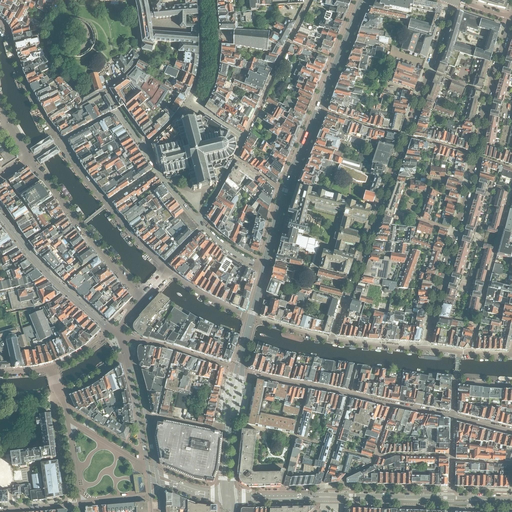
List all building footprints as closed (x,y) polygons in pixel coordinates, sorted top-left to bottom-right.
[(0,0),(0,3),(7,5),(6,6),(13,8),(16,9),(17,7),(14,6),(15,4),(7,2),(8,0),(0,0)] [(16,0),(15,4),(14,6),(17,7),(19,8),(21,3),(30,5),(31,0),(16,0)] [(38,0),(38,2),(37,9),(43,12),(44,9),(45,6),(45,0),(38,0)] [(46,13),(52,8),(52,0),(45,0),(46,2),(45,6),(44,9),(43,12),(46,13)] [(249,0),(251,11),(256,10),(256,9),(256,6),(259,6),(259,0),(262,0),(249,0)] [(259,6),(256,6),(256,9),(261,8),(262,7),(261,6),(267,5),(272,5),(273,5),(272,0),(262,0),(259,0),(259,6)] [(326,0),(326,2),(325,2),(325,1),(321,0),(318,0),(319,0),(318,3),(321,4),(321,3),(330,6),(348,10),(351,2),(340,0),(326,0)] [(413,0),(376,0),(373,7),(374,8),(379,9),(384,10),(389,11),(389,9),(409,13),(409,12),(410,12),(410,10),(409,10),(410,6),(412,7),(413,0)] [(475,0),(476,0),(481,2),(495,6),(504,9),(506,4),(507,5),(507,0),(475,0)] [(149,9),(148,5),(137,7),(138,11),(141,27),(143,43),(142,50),(144,50),(152,52),(154,46),(155,46),(154,43),(153,41),(180,43),(178,52),(184,53),(199,57),(198,23),(191,23),(191,26),(190,26),(190,28),(191,28),(191,34),(153,31),(151,18),(154,18),(154,19),(179,16),(180,27),(186,28),(186,27),(186,16),(187,16),(189,16),(198,15),(197,8),(175,9),(165,10),(164,8),(163,4),(160,5),(160,1),(157,2),(157,3),(151,4),(153,13),(150,13),(149,9)] [(0,3),(0,7),(4,9),(11,12),(13,8),(6,6),(7,5),(0,3)] [(21,3),(19,8),(10,26),(12,30),(20,22),(21,21),(23,22),(26,18),(30,20),(30,19),(31,18),(31,17),(27,15),(28,12),(27,11),(29,7),(34,10),(34,8),(35,7),(30,5),(21,3)] [(321,3),(321,4),(320,6),(328,8),(329,6),(330,6),(329,11),(335,13),(345,16),(348,10),(330,6),(321,3)] [(239,4),(236,5),(218,7),(218,13),(233,12),(233,7),(239,6),(239,4)] [(435,13),(435,15),(433,19),(438,21),(440,16),(442,8),(440,5),(436,4),(435,13)] [(11,12),(6,22),(10,26),(19,8),(17,7),(16,9),(13,8),(11,12)] [(373,12),(374,8),(373,7),(373,8),(369,7),(368,11),(367,12),(367,14),(366,16),(374,17),(374,15),(374,14),(372,13),(373,12)] [(11,12),(4,9),(1,18),(6,21),(6,22),(11,12)] [(496,42),(496,41),(498,34),(499,32),(500,26),(501,26),(501,25),(481,19),(479,19),(480,18),(479,18),(468,15),(457,11),(456,10),(456,11),(455,15),(454,15),(455,15),(453,23),(452,22),(452,23),(453,23),(451,29),(450,29),(450,30),(451,30),(450,33),(449,33),(449,34),(448,39),(447,39),(447,40),(445,47),(445,48),(443,55),(442,55),(440,62),(440,63),(449,66),(452,67),(453,67),(455,67),(460,53),(481,59),(490,62),(492,55),(492,54),(494,47),(495,46),(494,46),(496,42)] [(251,13),(251,11),(236,13),(236,12),(236,13),(219,14),(219,23),(238,22),(237,15),(240,15),(241,23),(252,23),(252,13),(251,13)] [(318,27),(319,27),(323,29),(339,33),(342,25),(334,22),(334,23),(333,22),(331,22),(332,20),(331,19),(332,14),(326,12),(324,20),(323,23),(320,22),(318,27)] [(198,23),(198,17),(198,15),(189,16),(189,24),(187,24),(187,16),(186,16),(186,27),(186,28),(190,28),(190,26),(191,26),(191,23),(198,23)] [(381,24),(382,19),(374,17),(366,16),(364,21),(361,28),(377,31),(377,30),(378,24),(380,24),(381,24)] [(29,26),(30,20),(26,18),(23,22),(21,21),(20,22),(12,30),(13,32),(18,28),(19,29),(21,27),(22,28),(29,26)] [(30,19),(30,20),(29,26),(22,28),(21,27),(19,29),(18,28),(13,32),(14,36),(22,34),(23,34),(30,32),(35,31),(37,30),(39,26),(40,22),(33,19),(31,18),(30,19)] [(433,37),(437,23),(433,21),(432,25),(412,20),(411,19),(408,31),(406,36),(402,47),(401,50),(424,58),(426,58),(427,53),(427,52),(430,43),(433,37)] [(238,23),(238,22),(219,23),(220,30),(234,30),(243,31),(243,27),(242,27),(238,27),(238,23)] [(269,30),(268,32),(269,32),(268,41),(271,42),(274,44),(276,45),(279,47),(283,47),(295,22),(282,22),(278,22),(276,22),(273,27),(281,31),(279,35),(273,32),(269,30)] [(318,44),(320,45),(322,41),(322,40),(320,40),(321,35),(318,34),(319,32),(318,31),(319,27),(318,27),(313,25),(311,31),(310,31),(308,35),(308,36),(312,37),(315,38),(314,40),(313,42),(315,43),(318,44)] [(301,27),(299,32),(308,35),(310,31),(301,27)] [(361,28),(359,33),(378,36),(382,37),(385,37),(386,32),(377,30),(377,31),(361,28)] [(336,39),(339,33),(323,29),(322,34),(336,39)] [(243,31),(234,30),(234,45),(222,44),(222,52),(232,54),(232,53),(235,54),(235,47),(237,47),(237,48),(241,48),(241,47),(267,51),(267,50),(270,50),(269,53),(269,54),(278,56),(283,47),(279,47),(276,45),(274,49),(271,48),(271,42),(268,41),(269,32),(268,32),(243,31)] [(38,34),(36,35),(33,35),(32,32),(26,34),(27,39),(25,39),(24,37),(14,39),(14,40),(15,40),(15,44),(15,45),(38,38),(38,34)] [(308,35),(299,32),(296,36),(306,39),(307,40),(308,36),(308,35)] [(359,33),(357,38),(376,42),(378,36),(359,33)] [(335,40),(336,39),(322,34),(321,35),(320,40),(322,40),(322,41),(330,43),(334,44),(335,41),(335,40)] [(306,39),(296,36),(293,42),(303,46),(306,39)] [(38,38),(15,45),(20,58),(43,51),(41,48),(40,44),(38,38)] [(356,43),(371,46),(378,48),(379,48),(380,43),(376,42),(357,38),(356,43)] [(332,50),(334,44),(330,43),(322,41),(320,45),(332,50)] [(318,44),(316,51),(317,52),(318,49),(330,53),(332,50),(320,45),(318,44)] [(354,48),(351,54),(372,58),(381,59),(381,60),(382,60),(384,48),(383,48),(383,49),(379,48),(378,48),(371,46),(370,50),(367,49),(366,50),(354,48)] [(296,55),(294,54),(293,57),(298,60),(299,57),(302,49),(299,48),(296,55)] [(43,51),(20,58),(19,58),(22,67),(23,67),(32,62),(35,60),(40,58),(41,57),(45,55),(43,51)] [(123,58),(121,54),(114,60),(116,63),(117,64),(117,65),(116,65),(116,66),(117,67),(118,69),(119,69),(119,70),(120,71),(120,70),(121,70),(124,74),(126,73),(128,71),(129,69),(131,68),(134,63),(135,63),(134,63),(136,61),(137,59),(138,59),(138,58),(139,56),(133,52),(126,62),(123,58)] [(222,52),(221,56),(236,60),(239,60),(240,55),(235,54),(234,58),(231,57),(232,54),(222,52)] [(199,57),(184,53),(183,63),(198,68),(199,57)] [(372,58),(351,54),(348,60),(355,62),(353,69),(354,69),(354,71),(355,71),(359,72),(359,70),(361,71),(365,72),(366,72),(368,65),(370,66),(372,58)] [(32,62),(23,67),(25,74),(50,62),(45,55),(41,57),(42,59),(41,60),(40,58),(35,60),(37,64),(34,66),(32,62)] [(328,59),(315,55),(313,60),(325,65),(328,59)] [(236,60),(221,56),(221,63),(229,66),(229,65),(227,64),(227,63),(235,65),(236,60)] [(300,60),(298,65),(321,75),(323,70),(312,65),(312,63),(309,62),(310,59),(309,59),(306,57),(301,56),(301,57),(299,57),(298,60),(300,60)] [(248,63),(246,70),(247,70),(249,71),(253,72),(254,68),(270,73),(275,64),(274,64),(261,61),(257,60),(257,59),(249,57),(248,60),(248,62),(248,63)] [(325,65),(313,60),(310,59),(309,62),(312,63),(312,65),(323,70),(325,65)] [(239,60),(237,68),(241,69),(246,70),(248,63),(248,62),(245,62),(242,61),(239,60)] [(355,62),(348,60),(346,67),(353,69),(355,62)] [(149,67),(141,62),(140,61),(139,61),(136,67),(145,72),(147,70),(148,68),(149,67)] [(195,78),(198,68),(183,63),(177,61),(174,68),(190,75),(189,75),(195,78)] [(50,62),(25,74),(28,81),(33,79),(32,78),(33,77),(33,75),(41,71),(41,72),(52,65),(50,62)] [(229,66),(221,63),(219,74),(226,77),(228,73),(227,73),(229,66)] [(414,90),(421,70),(399,63),(392,82),(414,90)] [(446,74),(449,66),(440,63),(437,72),(446,75),(446,74)] [(164,74),(176,79),(179,71),(173,69),(162,64),(159,70),(165,72),(164,74)] [(298,65),(293,75),(299,77),(304,79),(305,80),(307,76),(308,77),(310,78),(310,77),(318,81),(321,75),(298,65)] [(145,83),(150,76),(145,72),(136,67),(127,77),(136,86),(139,80),(145,83)] [(346,67),(342,74),(352,76),(352,74),(354,75),(355,71),(354,71),(354,69),(353,69),(346,67)] [(237,81),(241,69),(237,68),(235,68),(231,79),(234,80),(237,81)] [(254,68),(253,72),(268,78),(270,73),(254,68)] [(352,76),(342,74),(341,76),(339,80),(355,82),(356,77),(360,78),(361,71),(359,70),(359,72),(355,71),(354,75),(352,74),(352,76)] [(33,79),(28,81),(31,86),(41,81),(42,81),(45,79),(47,83),(45,84),(46,86),(48,85),(48,84),(55,80),(53,77),(50,79),(47,75),(44,77),(41,72),(41,71),(33,75),(33,77),(32,78),(33,79)] [(262,92),(268,78),(253,72),(249,71),(244,84),(249,86),(249,87),(258,90),(262,92)] [(82,102),(78,105),(77,105),(76,105),(75,108),(78,112),(72,115),(73,117),(86,109),(91,106),(95,104),(96,106),(98,105),(101,104),(105,102),(103,98),(104,97),(102,94),(105,92),(103,89),(102,88),(102,87),(101,84),(104,83),(104,80),(104,78),(102,76),(99,77),(98,75),(98,73),(90,75),(94,89),(90,92),(89,91),(88,91),(88,92),(88,93),(81,97),(82,100),(82,102)] [(195,78),(189,75),(184,73),(181,79),(187,81),(187,82),(193,85),(195,78)] [(441,86),(444,79),(445,78),(436,74),(432,83),(441,86)] [(174,104),(178,98),(176,98),(179,94),(173,90),(164,85),(165,85),(150,76),(145,83),(139,80),(136,86),(140,90),(143,94),(148,99),(142,103),(139,99),(135,101),(140,107),(130,114),(132,117),(133,119),(143,111),(147,115),(145,116),(149,121),(152,125),(150,126),(152,130),(154,129),(153,127),(157,123),(155,121),(158,119),(159,119),(165,113),(166,113),(163,111),(165,107),(169,110),(172,107),(174,104)] [(307,76),(305,80),(317,85),(318,81),(310,77),(310,78),(308,77),(307,76)] [(46,86),(35,93),(37,98),(66,83),(61,77),(55,81),(55,80),(48,84),(48,85),(46,86)] [(135,101),(139,99),(143,94),(140,90),(136,86),(127,77),(124,78),(110,89),(120,106),(119,107),(119,108),(120,107),(120,108),(121,107),(120,107),(121,107),(124,106),(126,109),(135,101)] [(299,77),(298,79),(301,80),(300,82),(301,83),(301,84),(315,90),(317,85),(305,80),(304,79),(299,77)] [(484,80),(475,77),(473,86),(482,88),(484,80)] [(508,86),(509,81),(500,78),(498,83),(499,84),(508,86)] [(41,81),(31,86),(35,93),(46,86),(45,84),(47,83),(45,79),(42,81),(41,81)] [(191,89),(180,83),(173,79),(171,83),(167,81),(165,85),(164,85),(173,90),(179,94),(186,99),(191,89)] [(181,79),(180,83),(191,89),(193,85),(187,82),(187,81),(181,79)] [(284,83),(275,79),(274,82),(284,87),(286,84),(284,83)] [(296,83),(294,87),(295,87),(313,95),(315,90),(301,84),(301,83),(300,82),(301,80),(298,79),(297,82),(297,83),(296,83)] [(216,85),(227,90),(230,91),(231,90),(233,86),(227,84),(218,80),(217,85),(216,85)] [(237,81),(234,80),(234,81),(233,83),(239,86),(241,87),(241,88),(246,90),(250,92),(253,93),(253,94),(255,95),(256,93),(257,94),(258,90),(249,87),(249,86),(244,84),(237,81)] [(355,82),(339,80),(337,85),(363,90),(367,90),(367,88),(354,86),(355,82)] [(67,84),(66,83),(37,98),(40,103),(63,92),(69,89),(70,88),(66,84),(67,84)] [(506,92),(508,86),(499,84),(498,83),(497,89),(506,92)] [(288,86),(287,89),(290,90),(297,94),(311,100),(312,96),(313,95),(295,87),(293,90),(291,89),(292,86),(289,84),(288,86)] [(239,96),(230,91),(227,90),(216,85),(214,91),(229,99),(232,101),(234,98),(236,99),(236,98),(238,99),(239,96)] [(363,90),(337,85),(335,90),(353,93),(352,94),(355,95),(356,94),(357,94),(360,95),(361,95),(363,90)] [(74,91),(70,88),(69,89),(63,92),(40,103),(43,109),(44,109),(70,94),(74,91)] [(470,98),(479,100),(481,91),(472,89),(470,98)] [(505,97),(506,92),(497,89),(495,94),(505,97)] [(335,90),(334,94),(353,98),(353,99),(354,100),(359,101),(359,100),(356,99),(356,97),(352,96),(352,94),(353,93),(335,90)] [(75,92),(74,91),(70,94),(44,109),(47,116),(71,103),(74,100),(80,97),(79,97),(76,92),(75,92)] [(228,101),(229,99),(214,91),(212,96),(224,103),(223,104),(224,105),(225,103),(226,104),(232,108),(235,103),(234,103),(233,105),(228,101)] [(148,99),(143,94),(139,99),(142,103),(148,99)] [(176,98),(178,98),(183,102),(186,99),(179,94),(176,98)] [(297,94),(295,99),(297,100),(308,106),(310,103),(311,100),(297,94)] [(353,98),(334,94),(332,98),(338,100),(338,101),(344,102),(344,101),(348,102),(348,104),(352,105),(354,100),(353,99),(353,98)] [(104,97),(103,98),(105,102),(111,112),(116,110),(115,109),(107,95),(104,97)] [(288,95),(285,100),(293,104),(295,101),(297,102),(296,106),(306,111),(308,106),(297,100),(295,99),(288,95)] [(224,103),(212,96),(210,100),(216,104),(217,102),(217,103),(218,102),(222,105),(223,104),(224,103)] [(409,105),(411,100),(406,99),(401,98),(396,97),(394,96),(393,100),(394,101),(393,107),(391,113),(395,114),(403,116),(405,116),(407,110),(409,105)] [(180,108),(183,102),(178,98),(174,104),(180,108)] [(257,105),(250,101),(247,100),(247,99),(244,98),(242,102),(249,107),(254,110),(257,105)] [(349,110),(355,112),(359,101),(354,100),(352,105),(348,104),(348,102),(344,101),(344,102),(338,101),(338,100),(332,98),(330,104),(338,106),(345,108),(345,109),(349,110)] [(277,121),(280,116),(283,111),(279,109),(282,104),(272,99),(270,103),(276,107),(273,112),(270,117),(274,119),(277,121)] [(216,104),(210,100),(205,108),(215,115),(221,108),(221,109),(223,105),(222,105),(218,102),(217,103),(217,102),(216,104)] [(294,109),(291,108),(293,104),(285,100),(283,105),(294,111),(304,117),(306,111),(296,106),(294,109)] [(130,114),(140,107),(135,101),(126,109),(130,114)] [(100,111),(99,111),(102,116),(111,112),(105,102),(101,104),(103,108),(104,109),(102,110),(101,111),(100,111)] [(64,114),(71,109),(73,108),(71,105),(72,104),(71,103),(47,116),(48,117),(51,122),(64,114)] [(237,111),(232,108),(226,104),(225,103),(224,105),(223,104),(222,105),(223,105),(221,109),(222,110),(225,111),(226,112),(230,113),(235,117),(235,116),(237,113),(236,113),(237,111)] [(249,119),(254,110),(249,107),(247,110),(235,103),(232,108),(237,111),(238,112),(241,113),(249,119)] [(95,104),(91,106),(98,118),(102,116),(99,111),(100,111),(101,111),(102,110),(104,109),(103,108),(101,104),(98,105),(99,108),(98,109),(96,106),(96,107),(95,106),(96,106),(95,104)] [(304,117),(294,111),(283,105),(282,104),(279,109),(283,111),(287,113),(289,114),(302,121),(304,117)] [(338,106),(330,104),(328,110),(330,110),(336,113),(338,106)] [(372,111),(370,117),(368,124),(371,125),(376,109),(377,106),(376,105),(370,104),(368,110),(372,111)] [(499,113),(500,106),(494,104),(492,111),(499,113)] [(93,121),(98,118),(91,106),(86,109),(87,111),(93,121)] [(342,115),(345,109),(345,108),(338,106),(336,113),(342,115)] [(175,114),(169,110),(165,107),(163,111),(166,113),(165,113),(171,119),(172,118),(174,116),(175,114)] [(223,115),(225,111),(222,110),(221,109),(221,108),(215,115),(217,117),(220,118),(222,114),(223,115)] [(86,109),(73,117),(77,124),(76,124),(79,129),(87,124),(88,124),(82,114),(87,111),(86,109)] [(379,110),(376,109),(371,125),(375,127),(376,127),(379,115),(379,113),(380,113),(380,111),(380,110),(379,110)] [(355,112),(349,110),(347,117),(353,119),(355,112)] [(93,121),(87,111),(82,114),(88,124),(93,121)] [(136,123),(145,116),(147,115),(143,111),(133,119),(136,123)] [(227,117),(230,113),(226,112),(225,111),(223,115),(222,114),(220,118),(224,121),(227,117)] [(270,117),(267,115),(261,111),(258,116),(263,120),(263,121),(272,127),(269,131),(277,137),(278,137),(281,131),(283,133),(286,134),(295,140),(296,139),(298,134),(293,131),(292,130),(291,133),(289,132),(291,129),(290,129),(283,124),(281,126),(272,121),(274,119),(270,117)] [(302,121),(289,114),(288,115),(287,117),(285,116),(286,113),(287,114),(287,113),(283,111),(280,116),(286,119),(300,128),(302,121)] [(353,119),(357,120),(362,122),(367,124),(368,124),(370,117),(365,115),(360,114),(355,112),(353,119)] [(171,119),(165,113),(159,119),(158,119),(155,121),(157,123),(162,129),(171,119)] [(230,125),(235,117),(230,113),(227,117),(224,121),(230,125)] [(249,119),(241,113),(239,115),(237,113),(235,116),(237,117),(237,116),(241,119),(240,119),(242,120),(242,119),(245,121),(248,123),(249,119)] [(336,123),(338,118),(328,114),(327,115),(325,119),(336,123)] [(402,125),(403,124),(404,119),(405,118),(404,118),(405,116),(403,116),(395,114),(391,130),(400,132),(402,125)] [(65,115),(61,118),(59,119),(53,123),(55,127),(68,119),(65,115)] [(115,115),(110,118),(115,128),(116,128),(116,127),(121,124),(115,115)] [(209,125),(212,120),(205,115),(205,116),(203,118),(206,119),(207,121),(208,123),(209,124),(209,125)] [(384,119),(384,117),(379,115),(376,127),(382,128),(382,126),(384,119)] [(140,128),(149,121),(145,116),(136,123),(140,128)] [(236,149),(238,149),(238,147),(236,148),(235,140),(236,139),(236,138),(234,139),(228,134),(229,132),(228,132),(227,134),(221,133),(221,132),(220,132),(205,136),(201,119),(204,119),(203,118),(202,117),(200,117),(200,116),(199,116),(199,117),(195,118),(195,117),(194,117),(193,117),(193,118),(193,119),(192,119),(191,120),(187,121),(186,121),(185,121),(184,120),(183,120),(182,120),(182,121),(182,122),(178,123),(177,121),(176,121),(177,123),(179,130),(177,130),(177,131),(179,131),(180,136),(178,136),(179,137),(180,137),(182,142),(177,143),(177,141),(176,141),(176,143),(172,144),(171,142),(170,143),(171,144),(166,145),(167,144),(166,145),(165,145),(166,147),(161,148),(161,147),(159,148),(159,151),(161,159),(157,160),(158,165),(163,164),(165,174),(167,174),(168,176),(169,175),(168,173),(173,172),(173,174),(174,174),(174,172),(178,171),(183,170),(188,169),(190,175),(191,180),(189,180),(189,182),(191,181),(193,187),(191,188),(191,189),(193,189),(193,190),(195,190),(195,188),(199,187),(199,188),(200,189),(201,188),(202,187),(201,186),(209,184),(209,186),(210,186),(211,186),(212,185),(211,184),(215,183),(216,184),(217,184),(217,182),(219,182),(218,180),(216,181),(215,175),(217,175),(216,173),(215,174),(214,169),(215,168),(222,166),(222,167),(220,171),(220,173),(224,175),(231,163),(228,161),(227,159),(232,156),(234,158),(235,157),(233,156),(236,149)] [(235,116),(235,117),(230,125),(237,129),(239,125),(240,123),(241,122),(240,122),(242,120),(240,119),(239,121),(235,119),(237,117),(235,116)] [(428,119),(420,116),(419,121),(430,125),(431,120),(428,119)] [(77,124),(73,117),(68,119),(70,122),(69,122),(70,124),(69,124),(71,127),(73,132),(79,129),(76,124),(77,124)] [(115,128),(110,118),(104,121),(106,125),(106,126),(110,131),(115,128)] [(68,119),(55,127),(60,133),(71,127),(69,124),(70,124),(69,122),(70,122),(68,119)] [(300,128),(286,119),(284,123),(283,124),(290,129),(291,129),(292,130),(293,131),(298,134),(300,128)] [(341,125),(336,123),(325,119),(323,124),(332,127),(334,128),(336,128),(339,130),(340,128),(341,125)] [(341,125),(340,128),(338,136),(344,138),(343,141),(350,143),(351,142),(353,136),(352,135),(355,124),(345,120),(343,126),(341,125)] [(448,120),(445,128),(447,128),(447,129),(448,130),(452,131),(452,130),(454,122),(448,120)] [(104,121),(99,124),(107,138),(108,138),(113,135),(110,131),(106,126),(106,125),(104,121)] [(150,126),(152,125),(149,121),(140,128),(143,132),(150,126)] [(418,122),(417,127),(425,129),(424,130),(424,131),(428,131),(428,130),(429,126),(418,122)] [(162,129),(157,123),(153,127),(154,129),(157,133),(162,129)] [(107,138),(99,124),(94,127),(100,136),(105,145),(110,142),(108,138),(107,138)] [(116,128),(115,128),(110,131),(113,135),(115,140),(127,133),(121,124),(116,127),(116,128)] [(360,125),(355,124),(352,135),(353,136),(356,137),(360,125)] [(364,127),(360,125),(356,137),(361,138),(364,127)] [(145,136),(152,130),(150,126),(143,132),(145,136)] [(71,127),(60,133),(64,137),(66,136),(73,132),(71,127)] [(100,136),(94,127),(90,129),(95,139),(100,136)] [(179,131),(177,131),(172,127),(169,130),(175,136),(179,131)] [(322,127),(320,133),(342,140),(343,141),(344,138),(338,136),(340,128),(339,130),(336,128),(335,130),(335,131),(334,131),(331,130),(322,127)] [(369,129),(364,127),(361,138),(366,140),(369,129)] [(442,132),(441,133),(439,141),(445,142),(448,130),(447,129),(447,128),(445,128),(443,132),(443,133),(442,132)] [(94,140),(95,139),(90,129),(88,130),(88,129),(88,130),(91,135),(71,146),(74,151),(90,142),(90,143),(91,142),(91,141),(94,140)] [(150,139),(157,133),(154,129),(152,130),(145,136),(149,140),(150,139)] [(369,129),(366,140),(365,142),(370,143),(374,130),(369,129)] [(452,130),(452,131),(448,143),(452,145),(455,136),(456,133),(456,130),(452,129),(452,130)] [(91,135),(88,130),(81,133),(68,141),(71,146),(91,135)] [(175,136),(169,130),(166,133),(172,139),(175,136)] [(374,130),(370,143),(370,144),(375,145),(376,142),(376,141),(378,137),(380,131),(374,130)] [(292,148),(295,140),(286,134),(283,139),(281,138),(283,135),(283,133),(281,131),(278,137),(277,137),(277,138),(277,139),(292,148)] [(115,140),(114,140),(117,145),(130,137),(127,133),(115,140)] [(172,139),(166,133),(163,136),(169,142),(172,139)] [(260,140),(250,133),(249,137),(256,142),(257,141),(259,142),(260,140)] [(320,133),(318,138),(327,141),(327,143),(328,143),(326,147),(338,151),(342,140),(320,133)] [(396,135),(384,133),(383,138),(395,141),(397,136),(396,135)] [(461,134),(461,139),(465,141),(463,148),(468,150),(470,136),(462,134),(461,134)] [(79,160),(102,147),(105,145),(100,136),(95,139),(94,140),(97,144),(94,146),(77,156),(79,160)] [(163,136),(160,138),(165,143),(164,143),(166,145),(167,144),(169,142),(163,136)] [(353,136),(351,142),(369,148),(370,144),(370,143),(365,142),(366,140),(361,138),(356,137),(353,136)] [(130,137),(117,145),(120,149),(133,141),(130,137)] [(247,140),(254,146),(256,147),(258,144),(256,142),(249,137),(247,140)] [(378,137),(376,141),(394,145),(395,141),(383,138),(378,137)] [(46,148),(55,143),(52,138),(48,140),(42,143),(34,148),(31,150),(35,155),(46,148)] [(165,143),(160,138),(154,145),(154,147),(162,145),(164,143),(165,143)] [(327,141),(318,138),(315,144),(326,147),(328,143),(327,143),(327,141)] [(458,138),(456,146),(463,148),(465,141),(461,139),(460,139),(458,138)] [(272,142),(270,146),(274,149),(275,151),(278,152),(280,149),(289,155),(292,148),(277,139),(274,144),(272,142)] [(77,156),(89,149),(94,146),(97,144),(94,140),(91,141),(91,142),(90,143),(90,142),(74,151),(77,156)] [(102,147),(79,160),(83,166),(108,151),(109,151),(111,155),(115,153),(115,152),(119,150),(120,149),(117,145),(114,140),(110,142),(105,145),(102,147)] [(254,146),(247,140),(245,144),(254,152),(257,148),(254,146)] [(419,147),(420,142),(412,140),(408,149),(418,151),(419,148),(422,149),(422,148),(419,147)] [(135,145),(135,144),(133,142),(133,141),(120,149),(119,150),(115,152),(115,153),(117,156),(119,156),(122,154),(123,155),(125,154),(136,146),(136,145),(135,145)] [(274,149),(270,146),(267,144),(263,141),(261,146),(259,150),(265,153),(268,148),(273,151),(274,149)] [(387,167),(394,145),(376,141),(376,142),(379,143),(372,164),(387,167)] [(425,143),(420,142),(419,147),(422,148),(422,149),(421,152),(426,152),(427,148),(424,148),(425,143)] [(429,144),(425,143),(424,148),(427,148),(426,152),(429,152),(430,148),(434,149),(434,148),(430,147),(430,146),(429,146),(429,144)] [(258,155),(254,152),(245,144),(243,149),(249,154),(251,155),(252,156),(253,156),(254,157),(256,156),(257,157),(258,155)] [(343,152),(338,151),(326,147),(315,144),(313,150),(327,155),(325,160),(335,163),(340,165),(363,173),(364,167),(361,166),(362,164),(342,158),(342,159),(341,159),(343,152)] [(128,159),(139,151),(136,146),(125,154),(123,155),(122,155),(124,159),(125,160),(127,159),(128,159)] [(58,154),(61,153),(57,147),(49,153),(37,159),(40,165),(44,163),(52,158),(58,154)] [(442,147),(439,157),(439,160),(441,160),(442,156),(444,156),(447,148),(442,147)] [(247,156),(249,154),(243,149),(239,157),(242,160),(246,155),(247,156)] [(275,151),(274,149),(273,151),(270,156),(271,156),(273,158),(277,160),(277,158),(285,164),(287,158),(278,152),(275,151)] [(280,149),(278,152),(287,158),(289,155),(280,149)] [(327,155),(313,150),(311,155),(323,159),(325,160),(327,155)] [(457,152),(453,150),(451,157),(450,157),(448,163),(452,165),(453,163),(454,160),(457,152)] [(505,163),(508,152),(503,150),(502,154),(500,161),(505,163)] [(108,151),(83,166),(86,170),(111,155),(109,151),(108,151)] [(143,156),(139,151),(128,159),(130,162),(130,161),(131,163),(143,156)] [(465,163),(467,155),(457,152),(454,160),(465,163)] [(111,155),(86,170),(89,175),(104,166),(108,164),(118,157),(119,156),(117,156),(115,153),(111,155)] [(246,155),(242,160),(245,162),(251,155),(249,154),(247,156),(246,155)] [(358,160),(368,163),(370,157),(359,154),(358,158),(355,157),(355,159),(358,160)] [(252,156),(251,155),(245,162),(248,164),(254,157),(253,156),(252,156)] [(257,160),(252,166),(255,168),(263,159),(258,155),(257,157),(255,159),(257,160)] [(323,159),(311,155),(306,166),(305,167),(320,172),(323,173),(322,175),(329,178),(332,167),(334,168),(335,163),(325,160),(323,159)] [(131,163),(131,164),(133,168),(135,166),(138,171),(142,168),(148,164),(145,159),(143,156),(131,163)] [(254,157),(248,164),(252,166),(257,160),(255,159),(257,157),(256,156),(254,157)] [(277,165),(274,162),(271,160),(273,158),(271,156),(266,162),(268,164),(274,169),(276,170),(281,174),(283,169),(284,167),(283,167),(278,163),(277,165)] [(112,167),(121,162),(118,157),(108,164),(111,169),(112,167)] [(277,160),(273,158),(271,160),(274,162),(277,165),(278,163),(283,167),(285,164),(277,158),(277,160)] [(263,159),(255,168),(261,172),(265,168),(263,166),(266,162),(263,159)] [(464,168),(465,163),(454,160),(453,163),(455,163),(454,164),(457,165),(457,166),(464,168)] [(492,170),(494,164),(483,160),(481,166),(490,169),(492,170)] [(118,172),(126,167),(125,165),(122,161),(121,162),(112,167),(113,169),(114,168),(115,170),(116,170),(117,170),(118,172)] [(257,175),(254,173),(238,162),(236,162),(231,173),(228,178),(236,184),(235,185),(238,187),(238,186),(240,187),(239,186),(245,177),(247,178),(247,179),(248,179),(252,181),(253,182),(254,181),(257,184),(258,183),(261,179),(257,175)] [(107,171),(111,169),(108,164),(104,166),(89,175),(93,180),(106,171),(107,171)] [(152,170),(148,164),(142,168),(146,174),(152,170)] [(274,169),(268,164),(265,168),(269,172),(279,179),(281,174),(276,170),(275,171),(273,170),(274,169)] [(363,174),(363,173),(340,165),(337,173),(342,173),(356,182),(366,183),(366,182),(366,181),(367,180),(367,178),(368,177),(364,174),(363,174)] [(126,167),(118,172),(98,185),(101,189),(121,175),(130,169),(128,166),(126,167)] [(142,177),(138,171),(135,166),(133,168),(137,173),(140,178),(142,177)] [(416,167),(402,166),(400,172),(410,174),(411,174),(415,174),(416,167)] [(481,166),(480,169),(480,173),(492,177),(492,176),(489,175),(489,172),(490,169),(481,166)] [(112,167),(111,169),(107,171),(106,171),(93,180),(96,184),(97,185),(98,185),(118,172),(117,170),(116,170),(115,170),(113,172),(111,169),(113,169),(112,167)] [(320,172),(305,167),(304,170),(303,172),(304,172),(319,177),(320,172)] [(511,170),(504,167),(501,175),(500,178),(511,182),(511,177),(511,170)] [(22,170),(19,173),(21,177),(30,171),(28,168),(26,168),(24,169),(22,170)] [(133,168),(130,169),(121,175),(125,182),(127,181),(129,185),(136,181),(132,176),(134,175),(137,173),(133,168)] [(142,168),(138,171),(142,177),(146,174),(142,168)] [(370,168),(369,175),(371,176),(371,178),(374,179),(381,180),(384,171),(370,168)] [(22,182),(33,175),(30,171),(21,177),(16,180),(19,184),(20,184),(22,182)] [(269,172),(266,176),(276,183),(277,183),(279,179),(269,172)] [(319,178),(319,177),(304,172),(303,172),(300,180),(298,182),(298,184),(303,186),(303,185),(308,186),(318,189),(319,188),(322,188),(323,185),(319,184),(318,187),(317,187),(315,186),(315,187),(314,186),(314,184),(316,184),(317,182),(318,182),(319,178)] [(492,177),(480,173),(479,178),(480,178),(493,182),(495,176),(492,176),(492,177)] [(33,181),(37,179),(33,175),(22,182),(25,186),(33,181)] [(121,175),(101,189),(106,196),(117,187),(125,182),(121,175)] [(156,175),(150,179),(154,183),(159,179),(156,175)] [(420,181),(419,190),(424,191),(425,188),(426,188),(430,177),(427,176),(425,182),(420,181)] [(20,196),(41,182),(40,182),(39,181),(38,181),(38,180),(37,178),(37,179),(33,181),(25,186),(23,188),(17,192),(20,196)] [(154,183),(150,179),(150,178),(145,182),(149,186),(151,185),(154,183)] [(236,184),(228,178),(225,183),(232,188),(231,190),(236,194),(241,188),(240,187),(238,186),(238,187),(235,185),(236,184)] [(448,178),(445,190),(450,191),(458,194),(462,182),(448,178)] [(159,179),(154,183),(151,185),(153,188),(161,183),(159,179)] [(260,191),(267,184),(261,179),(258,183),(261,185),(260,186),(258,189),(260,191)] [(374,179),(369,193),(376,195),(381,180),(374,179)] [(414,190),(416,181),(411,180),(410,183),(408,183),(407,189),(414,190)] [(127,181),(125,182),(117,187),(120,191),(129,185),(127,181)] [(246,187),(253,192),(259,185),(257,184),(254,181),(253,182),(252,181),(246,187)] [(396,181),(386,209),(386,211),(385,213),(394,216),(395,214),(396,212),(395,211),(395,209),(397,210),(398,205),(397,205),(399,200),(400,201),(402,196),(400,196),(402,191),(403,191),(405,187),(403,186),(404,184),(403,184),(396,181)] [(41,182),(20,196),(27,205),(32,211),(53,198),(51,194),(48,191),(46,188),(41,182)] [(145,182),(141,185),(146,191),(150,188),(149,186),(145,182)] [(161,183),(153,188),(153,189),(152,190),(153,190),(154,192),(163,186),(161,183)] [(232,188),(225,183),(221,190),(233,198),(235,195),(236,194),(231,190),(232,188)] [(485,189),(486,185),(480,183),(479,187),(478,190),(484,192),(485,189)] [(23,188),(20,184),(19,184),(14,188),(17,192),(23,188)] [(274,190),(267,184),(260,191),(272,200),(275,191),(274,190)] [(141,185),(137,187),(142,194),(146,191),(141,185)] [(259,185),(253,192),(270,206),(271,201),(271,200),(272,200),(260,191),(258,189),(260,186),(259,185)] [(292,214),(290,222),(289,224),(289,226),(289,227),(288,229),(286,237),(283,236),(281,243),(286,244),(289,245),(292,246),(293,246),(299,248),(299,250),(304,251),(305,251),(306,252),(306,253),(308,253),(313,255),(313,254),(317,255),(318,252),(320,246),(319,246),(319,243),(317,242),(316,240),(310,239),(309,239),(308,240),(302,238),(304,233),(306,233),(308,234),(309,234),(310,233),(311,232),(311,231),(312,230),(311,229),(311,228),(310,227),(310,228),(308,227),(304,226),(309,203),(310,203),(312,203),(312,204),(315,205),(314,208),(337,214),(338,211),(341,212),(342,211),(345,212),(344,215),(344,217),(343,220),(341,227),(341,230),(337,229),(335,239),(338,240),(337,243),(334,254),(324,251),(324,252),(322,252),(320,256),(319,261),(321,262),(319,268),(339,273),(348,276),(349,273),(354,258),(344,255),(344,254),(348,255),(348,254),(347,254),(349,246),(357,248),(360,240),(363,233),(362,233),(348,229),(351,219),(366,223),(370,213),(371,208),(368,208),(369,207),(366,206),(362,205),(355,204),(350,203),(347,202),(346,203),(345,203),(340,202),(341,198),(341,197),(335,196),(325,193),(319,192),(313,190),(306,188),(302,187),(301,187),(298,186),(298,185),(298,186),(297,186),(290,209),(288,213),(290,214),(292,214)] [(150,195),(147,197),(145,199),(148,203),(152,201),(155,200),(152,196),(155,193),(163,188),(164,187),(163,186),(154,192),(150,195)] [(253,192),(246,187),(245,186),(242,189),(246,193),(250,196),(263,206),(263,207),(268,211),(269,207),(270,206),(253,192)] [(6,189),(5,188),(0,190),(0,197),(11,189),(10,187),(6,189)] [(117,187),(106,196),(109,199),(120,191),(117,187)] [(142,194),(137,187),(133,190),(138,197),(142,194)] [(165,188),(164,187),(163,188),(155,193),(152,196),(155,200),(152,201),(153,202),(157,199),(159,202),(169,194),(166,190),(165,188)] [(442,194),(443,191),(430,187),(428,194),(436,197),(437,192),(442,194)] [(11,189),(0,197),(0,200),(1,202),(14,193),(11,189)] [(117,209),(135,196),(137,195),(138,197),(133,190),(128,194),(127,194),(113,204),(114,206),(115,205),(116,207),(115,207),(117,209)] [(233,198),(221,190),(218,196),(230,203),(233,198)] [(498,190),(496,196),(506,199),(507,193),(498,190)] [(373,203),(376,195),(369,193),(365,192),(363,200),(373,203)] [(5,206),(17,197),(15,194),(15,193),(14,193),(1,202),(5,206)] [(153,202),(155,205),(159,210),(162,207),(158,203),(161,201),(164,206),(173,199),(169,194),(159,202),(157,199),(153,202)] [(235,195),(233,198),(230,203),(229,204),(234,206),(232,210),(220,232),(221,233),(229,239),(235,225),(228,222),(230,219),(237,205),(237,204),(236,204),(238,200),(239,200),(239,199),(238,198),(238,197),(236,196),(235,195)] [(135,196),(117,209),(120,213),(127,207),(127,206),(127,205),(130,202),(132,204),(137,200),(135,196)] [(230,203),(218,196),(216,200),(224,204),(223,205),(227,208),(232,210),(234,206),(229,204),(230,203)] [(266,219),(268,211),(263,207),(263,206),(250,196),(244,202),(245,203),(244,204),(248,207),(245,214),(245,215),(253,217),(253,216),(251,216),(252,215),(258,217),(259,216),(261,216),(260,218),(261,218),(266,219)] [(448,203),(456,205),(457,201),(457,200),(446,196),(444,201),(448,203)] [(8,210),(21,201),(20,201),(17,197),(5,206),(4,206),(7,210),(8,210)] [(56,201),(53,198),(32,211),(36,218),(37,218),(44,213),(43,211),(48,208),(47,207),(56,201)] [(127,207),(120,213),(122,216),(145,199),(144,198),(140,200),(139,199),(137,200),(132,204),(130,202),(127,205),(127,206),(127,207)] [(155,205),(153,202),(152,201),(148,203),(145,199),(122,216),(123,217),(125,219),(126,221),(127,221),(129,224),(141,215),(142,217),(149,212),(148,210),(155,205)] [(173,199),(164,206),(168,212),(170,214),(171,213),(172,212),(172,213),(174,212),(173,211),(179,206),(173,199)] [(224,204),(216,200),(212,206),(217,209),(220,211),(223,205),(224,204)] [(25,207),(21,201),(8,210),(11,216),(25,207)] [(58,204),(56,201),(47,207),(48,208),(43,211),(44,213),(47,211),(49,210),(58,204)] [(62,211),(58,204),(49,210),(47,211),(44,213),(37,218),(43,228),(57,219),(54,216),(62,211)] [(243,222),(245,215),(245,214),(248,207),(244,204),(244,206),(241,211),(237,220),(235,225),(229,239),(235,244),(239,236),(238,235),(241,229),(241,228),(242,228),(243,226),(243,222)] [(480,212),(481,207),(472,204),(471,210),(480,212)] [(149,212),(142,217),(143,219),(145,217),(148,222),(150,221),(153,218),(161,212),(160,212),(159,210),(155,205),(148,210),(149,212)] [(223,205),(220,211),(221,211),(218,215),(212,223),(216,227),(227,208),(223,205)] [(175,219),(184,212),(179,206),(173,211),(174,212),(172,213),(172,212),(171,213),(172,216),(175,219)] [(217,209),(212,206),(206,216),(207,218),(208,217),(208,218),(208,219),(210,221),(214,213),(216,209),(217,209)] [(29,213),(25,207),(11,216),(15,222),(23,217),(29,213)] [(227,208),(216,227),(220,232),(232,210),(227,208)] [(214,213),(210,221),(212,223),(218,215),(221,211),(220,211),(217,209),(216,209),(214,213)] [(511,209),(509,209),(503,230),(511,232),(511,209)] [(479,218),(480,212),(471,210),(469,215),(479,218)] [(62,211),(54,216),(57,219),(64,215),(62,211)] [(148,222),(146,224),(135,232),(135,233),(139,237),(148,230),(152,235),(162,228),(163,229),(171,222),(175,219),(172,216),(164,222),(162,220),(165,218),(161,213),(161,212),(153,218),(155,220),(153,220),(152,221),(152,222),(151,223),(150,221),(148,222)] [(164,222),(172,216),(171,213),(170,214),(168,212),(167,213),(168,215),(165,218),(162,220),(164,222)] [(184,212),(175,219),(171,222),(175,227),(182,220),(188,227),(193,233),(198,228),(184,212)] [(33,219),(29,213),(23,217),(15,222),(19,228),(33,219)] [(398,220),(399,218),(398,217),(394,216),(385,213),(384,213),(381,224),(389,225),(391,225),(391,224),(395,225),(395,223),(397,220),(398,220)] [(141,215),(129,224),(128,224),(131,228),(143,219),(142,217),(141,215)] [(265,223),(266,222),(256,218),(255,222),(252,222),(253,217),(245,215),(243,222),(243,226),(242,228),(241,228),(241,229),(249,231),(249,228),(253,230),(252,232),(251,231),(249,235),(248,234),(246,238),(248,239),(252,241),(252,240),(254,241),(254,242),(260,244),(264,230),(263,230),(264,227),(265,226),(264,226),(265,223)] [(135,232),(146,224),(148,222),(145,217),(143,219),(131,228),(135,232)] [(55,230),(60,227),(69,221),(67,218),(66,218),(61,221),(53,227),(55,231),(55,230)] [(21,231),(36,223),(33,219),(19,228),(21,231)] [(444,219),(443,223),(442,225),(449,227),(451,221),(444,219)] [(182,220),(175,227),(168,232),(173,238),(173,237),(176,240),(180,236),(182,234),(188,227),(182,220)] [(71,225),(69,221),(60,227),(62,230),(62,231),(71,225)] [(477,223),(468,221),(466,227),(465,230),(467,231),(468,230),(469,227),(475,229),(477,223)] [(163,229),(146,243),(150,247),(166,234),(168,232),(175,227),(171,222),(163,229)] [(36,223),(21,231),(24,235),(32,230),(38,227),(36,223)] [(61,238),(63,236),(74,229),(74,228),(71,225),(62,231),(58,234),(59,234),(62,232),(64,234),(62,235),(61,235),(59,236),(61,238)] [(432,236),(434,229),(433,228),(433,227),(429,225),(426,233),(430,235),(430,236),(432,236)] [(193,233),(188,227),(182,234),(186,239),(193,233)] [(465,242),(471,244),(475,229),(469,227),(468,230),(467,231),(465,230),(463,237),(465,237),(466,238),(465,242)] [(74,229),(63,236),(61,238),(59,239),(65,246),(68,244),(70,243),(80,236),(74,229)] [(251,231),(241,229),(238,235),(239,236),(235,244),(243,249),(248,239),(246,238),(248,234),(249,235),(251,231)] [(443,236),(446,237),(448,232),(440,229),(438,235),(438,236),(442,238),(443,236)] [(27,239),(35,234),(32,230),(24,235),(27,239)] [(53,237),(50,234),(48,230),(44,233),(39,236),(45,243),(53,237)] [(148,230),(139,237),(144,242),(152,235),(148,230)] [(498,250),(497,255),(508,258),(511,258),(511,255),(511,254),(511,232),(503,230),(498,250)] [(201,232),(193,240),(197,245),(205,237),(201,232)] [(166,234),(150,247),(155,252),(160,247),(161,248),(168,242),(171,240),(170,239),(166,234)] [(182,244),(186,239),(182,234),(180,236),(176,240),(174,242),(179,247),(182,244)] [(0,248),(12,241),(11,241),(11,240),(8,236),(0,240),(0,248)] [(45,243),(39,236),(36,238),(32,240),(29,242),(35,249),(35,250),(45,243)] [(80,236),(65,246),(68,252),(73,248),(83,241),(80,236)] [(56,242),(55,241),(53,237),(45,243),(35,250),(38,254),(50,245),(50,246),(56,242)] [(166,261),(179,247),(174,242),(176,240),(173,237),(173,238),(171,240),(168,242),(170,244),(167,247),(168,248),(160,257),(165,262),(166,261)] [(199,247),(196,250),(195,252),(196,253),(197,254),(198,252),(199,253),(202,249),(203,250),(210,242),(205,237),(197,245),(199,247)] [(50,245),(38,254),(39,255),(43,259),(48,255),(48,254),(52,251),(53,251),(53,250),(63,243),(59,239),(55,241),(56,242),(50,246),(50,245)] [(248,239),(243,249),(249,252),(251,249),(252,247),(250,246),(252,241),(248,239)] [(193,240),(189,244),(196,250),(199,247),(197,245),(193,240)] [(252,240),(252,241),(250,246),(252,247),(251,249),(254,250),(258,252),(259,247),(253,245),(254,242),(254,241),(252,240)] [(434,243),(431,242),(430,244),(431,244),(442,248),(444,243),(435,240),(434,243)] [(12,241),(0,248),(0,257),(3,256),(17,248),(12,241)] [(69,253),(71,257),(87,245),(86,245),(83,241),(73,248),(74,250),(72,252),(71,251),(69,253)] [(160,247),(155,252),(160,257),(168,248),(167,247),(170,244),(168,242),(161,248),(160,247)] [(215,247),(210,242),(203,250),(202,249),(199,253),(202,256),(202,257),(203,258),(204,256),(207,258),(215,247)] [(48,255),(43,259),(49,265),(54,271),(71,257),(69,253),(68,252),(65,246),(63,243),(53,250),(53,251),(52,251),(48,254),(48,255)] [(303,261),(296,259),(298,253),(299,250),(299,248),(293,246),(292,246),(289,245),(286,244),(281,243),(277,255),(276,255),(276,257),(277,257),(276,261),(285,263),(286,260),(290,260),(289,264),(299,266),(302,267),(304,267),(305,263),(303,262),(303,261)] [(196,250),(189,244),(186,248),(194,255),(196,253),(195,252),(196,250)] [(442,248),(431,244),(431,246),(434,247),(433,250),(432,250),(433,251),(441,253),(441,252),(442,248)] [(87,245),(71,257),(72,258),(75,256),(77,259),(90,249),(87,245)] [(399,245),(397,253),(407,255),(408,252),(406,252),(407,245),(399,245)] [(211,260),(219,249),(215,247),(207,258),(206,260),(207,260),(210,262),(211,260)] [(200,260),(202,257),(202,256),(199,253),(198,252),(197,254),(196,253),(194,255),(186,248),(179,254),(182,257),(172,268),(176,272),(179,274),(188,263),(192,267),(195,264),(197,265),(197,264),(200,260)] [(77,259),(76,259),(74,261),(72,262),(78,270),(82,267),(88,262),(92,259),(96,256),(95,255),(91,251),(91,250),(90,250),(90,249),(77,259)] [(216,259),(221,251),(219,249),(211,260),(213,261),(214,259),(216,260),(216,259)] [(18,251),(9,256),(6,257),(9,261),(11,260),(22,253),(19,250),(17,251),(18,251)] [(490,258),(492,251),(485,250),(483,256),(490,258)] [(214,259),(213,261),(214,262),(212,265),(216,268),(219,264),(225,254),(221,251),(216,259),(216,260),(214,259)] [(11,265),(24,256),(22,253),(11,260),(9,261),(6,263),(6,264),(10,263),(11,265)] [(368,261),(363,277),(380,280),(383,280),(386,281),(388,275),(389,275),(392,263),(391,263),(391,261),(404,264),(405,261),(406,259),(407,255),(397,253),(395,253),(394,253),(391,253),(390,258),(384,257),(384,260),(381,260),(381,262),(380,262),(380,263),(368,261)] [(182,257),(179,254),(171,262),(169,264),(169,265),(171,267),(172,268),(182,257)] [(225,254),(219,264),(222,265),(227,256),(225,254)] [(10,263),(6,264),(4,265),(4,266),(3,266),(0,260),(0,273),(5,273),(14,270),(28,261),(24,256),(11,265),(10,263)] [(205,263),(207,260),(206,260),(207,258),(204,256),(203,258),(202,257),(200,260),(201,261),(198,265),(197,264),(197,265),(195,264),(192,267),(183,277),(190,282),(204,265),(205,265),(206,264),(205,263)] [(227,256),(222,265),(219,270),(224,273),(223,276),(228,279),(228,280),(229,281),(228,284),(231,286),(232,286),(232,287),(233,284),(234,284),(234,282),(238,273),(242,265),(227,256)] [(488,265),(490,258),(483,256),(482,263),(488,265)] [(71,257),(54,271),(57,274),(64,268),(69,265),(72,262),(74,261),(72,258),(71,257)] [(86,275),(103,263),(100,259),(98,259),(96,260),(83,270),(78,273),(68,283),(69,285),(76,291),(77,290),(77,291),(86,283),(83,278),(86,275)] [(204,265),(190,282),(194,285),(209,263),(210,262),(207,260),(205,263),(206,264),(205,265),(204,265)] [(209,263),(194,285),(198,287),(204,278),(211,267),(212,265),(214,262),(213,261),(211,260),(210,262),(209,263)] [(33,272),(36,270),(28,261),(14,270),(5,273),(7,278),(8,281),(16,279),(17,280),(22,278),(21,276),(22,275),(24,274),(26,277),(33,272)] [(72,262),(69,265),(71,267),(71,268),(70,268),(71,269),(71,270),(73,269),(76,272),(78,270),(72,262)] [(286,268),(287,265),(281,264),(276,263),(276,262),(275,262),(275,263),(275,266),(287,269),(287,270),(289,271),(297,273),(298,268),(293,267),(292,269),(286,268)] [(108,269),(103,263),(86,275),(83,278),(86,283),(108,269)] [(183,277),(192,267),(188,263),(179,274),(183,277)] [(486,271),(488,265),(482,263),(480,270),(486,271)] [(206,279),(204,278),(198,287),(206,292),(215,276),(221,279),(223,276),(224,273),(219,270),(222,265),(219,264),(216,268),(212,265),(211,267),(216,271),(217,270),(218,270),(216,275),(209,271),(206,277),(207,278),(206,279)] [(500,273),(502,273),(504,266),(495,264),(492,273),(498,275),(499,274),(500,274),(500,273)] [(243,275),(247,268),(242,265),(238,273),(243,275)] [(289,278),(289,279),(295,280),(296,273),(297,273),(289,271),(287,270),(287,269),(275,266),(273,272),(271,278),(275,279),(283,281),(286,282),(287,278),(289,278)] [(64,268),(57,274),(61,278),(67,273),(69,272),(71,270),(71,269),(70,268),(71,268),(71,267),(68,269),(65,270),(64,268)] [(435,275),(436,271),(428,268),(425,268),(423,267),(422,270),(426,271),(426,273),(425,274),(434,276),(435,275)] [(239,284),(239,286),(231,305),(238,308),(242,298),(244,291),(247,284),(248,280),(252,271),(247,268),(243,275),(238,273),(234,282),(239,284)] [(99,286),(100,285),(114,276),(108,269),(86,283),(77,291),(77,290),(76,291),(84,298),(94,290),(95,289),(99,286)] [(0,291),(22,287),(26,286),(29,284),(31,284),(34,282),(36,281),(41,278),(43,276),(36,270),(33,272),(26,277),(22,278),(17,280),(16,279),(8,281),(3,282),(0,283),(0,291)] [(67,273),(61,278),(65,281),(70,277),(67,273)] [(434,276),(425,274),(425,273),(423,279),(424,279),(424,280),(433,283),(434,276)] [(451,289),(457,291),(462,276),(455,274),(454,277),(453,278),(451,278),(449,284),(451,284),(452,286),(451,289)] [(482,287),(485,277),(476,274),(474,280),(480,282),(480,285),(480,287),(482,287)] [(497,281),(497,279),(498,276),(492,274),(490,282),(496,284),(496,283),(497,281)] [(44,277),(43,276),(41,278),(36,281),(34,282),(31,284),(29,284),(26,286),(22,287),(0,291),(0,296),(2,296),(6,295),(6,293),(10,290),(11,293),(25,290),(33,288),(34,288),(41,285),(41,284),(47,281),(44,277)] [(114,276),(100,285),(104,290),(112,284),(111,284),(117,280),(114,276)] [(212,296),(221,279),(215,276),(206,292),(212,296)] [(227,282),(219,299),(225,302),(231,290),(230,290),(227,288),(228,285),(231,286),(228,284),(229,281),(228,280),(228,279),(223,276),(221,279),(227,282)] [(380,280),(363,277),(360,282),(368,284),(372,285),(379,286),(380,280)] [(227,282),(221,279),(212,296),(219,299),(227,282)] [(280,282),(271,279),(266,292),(275,296),(280,284),(283,285),(284,283),(280,282)] [(112,284),(104,290),(107,294),(110,292),(120,284),(117,281),(117,280),(111,284),(112,284)] [(386,281),(383,280),(382,283),(382,286),(389,287),(388,289),(388,290),(394,291),(394,290),(395,287),(397,283),(386,281)] [(474,280),(470,296),(477,297),(477,294),(478,293),(480,294),(482,287),(480,287),(480,285),(480,282),(474,280)] [(33,288),(25,290),(29,295),(38,292),(52,285),(47,281),(41,284),(41,285),(34,288),(33,288)] [(496,284),(490,282),(488,288),(497,291),(511,293),(511,287),(504,285),(496,283),(496,284)] [(120,284),(110,292),(113,296),(123,287),(120,284)] [(239,286),(234,284),(233,284),(232,287),(232,286),(230,290),(231,290),(225,302),(231,305),(239,286)] [(253,285),(247,284),(244,291),(251,293),(253,285)] [(367,284),(367,285),(365,289),(357,287),(356,291),(354,291),(355,292),(352,300),(362,302),(365,303),(366,298),(367,295),(368,291),(370,285),(367,284)] [(25,290),(11,293),(8,293),(12,307),(12,309),(12,310),(35,307),(43,305),(50,302),(61,294),(53,286),(52,285),(38,292),(29,295),(25,290)] [(104,290),(100,285),(99,286),(95,289),(96,290),(94,291),(96,294),(104,290)] [(123,287),(113,296),(113,299),(112,299),(116,303),(123,295),(126,291),(127,291),(123,287)] [(311,294),(312,291),(300,287),(298,292),(297,292),(296,296),(290,294),(289,297),(289,298),(287,304),(293,306),(291,311),(286,309),(285,312),(281,323),(289,325),(296,307),(297,303),(298,303),(298,302),(303,304),(304,302),(305,299),(306,296),(309,297),(310,294),(311,294)] [(87,301),(96,294),(94,291),(94,290),(84,298),(87,301)] [(104,290),(96,294),(87,301),(93,306),(102,298),(107,294),(104,290)] [(129,294),(126,291),(123,295),(116,303),(112,299),(108,303),(110,306),(111,305),(116,310),(119,306),(119,305),(124,300),(123,300),(129,294)] [(249,301),(251,293),(244,291),(242,298),(249,301)] [(511,293),(497,291),(497,295),(496,297),(501,298),(501,297),(511,299),(511,293)] [(110,292),(107,294),(102,298),(108,303),(112,299),(113,299),(113,296),(110,292)] [(118,312),(132,299),(132,298),(130,295),(129,294),(123,300),(124,300),(119,305),(119,306),(116,310),(118,312)] [(173,303),(160,294),(160,295),(157,298),(169,309),(173,303)] [(54,309),(66,299),(62,295),(50,304),(46,306),(49,311),(54,309)] [(281,323),(285,312),(286,309),(287,304),(289,298),(289,297),(281,295),(280,301),(279,306),(275,321),(281,323)] [(486,297),(484,306),(499,309),(500,303),(495,302),(496,299),(486,297)] [(496,297),(496,299),(495,302),(500,303),(511,305),(511,299),(501,297),(501,298),(496,297)] [(108,303),(102,298),(93,306),(99,312),(108,303)] [(169,309),(157,298),(153,302),(165,313),(169,309)] [(246,311),(249,301),(242,298),(238,308),(246,311)] [(49,311),(46,306),(42,307),(50,319),(55,315),(56,315),(63,310),(71,303),(66,299),(54,309),(49,311)] [(275,321),(279,306),(280,301),(271,299),(270,302),(265,318),(275,321)] [(328,317),(334,319),(339,302),(332,300),(327,316),(328,317)] [(361,315),(365,303),(362,302),(352,300),(348,312),(350,312),(349,314),(348,314),(347,318),(352,320),(351,321),(352,321),(359,322),(359,323),(360,318),(361,315)] [(261,316),(265,318),(270,302),(264,301),(260,316),(261,316)] [(165,313),(153,302),(149,306),(162,318),(162,317),(165,313)] [(75,306),(71,303),(63,310),(56,315),(55,315),(50,319),(52,324),(55,323),(59,320),(58,319),(65,314),(66,314),(75,306)] [(108,303),(99,312),(103,315),(107,311),(108,309),(108,307),(110,306),(108,303)] [(511,305),(500,303),(499,309),(501,310),(511,312),(511,305)] [(306,306),(304,305),(303,304),(302,309),(300,309),(294,326),(299,328),(303,314),(304,311),(305,310),(306,306)] [(111,305),(110,306),(108,307),(108,309),(107,311),(103,315),(104,316),(109,321),(110,321),(118,312),(116,310),(111,305)] [(78,309),(75,306),(66,314),(65,314),(58,319),(59,320),(55,323),(57,326),(59,325),(61,324),(62,323),(62,322),(66,319),(78,309)] [(149,306),(145,310),(159,322),(162,318),(149,306)] [(381,340),(389,340),(394,315),(395,311),(395,306),(389,306),(388,313),(387,316),(381,340)] [(500,315),(501,310),(499,309),(484,306),(483,311),(483,312),(485,312),(488,313),(497,315),(500,315)] [(294,326),(300,309),(296,307),(289,325),(290,325),(294,326)] [(181,333),(189,317),(174,308),(167,320),(166,320),(165,322),(163,321),(164,318),(162,317),(162,318),(159,322),(155,327),(152,332),(149,338),(153,339),(163,342),(166,342),(167,343),(173,333),(175,330),(179,332),(181,333)] [(78,309),(66,319),(62,322),(62,323),(66,328),(66,327),(66,328),(67,327),(74,322),(74,321),(83,313),(78,309)] [(371,325),(368,339),(377,339),(384,312),(371,309),(370,312),(374,312),(371,325)] [(414,309),(413,310),(413,312),(417,313),(416,317),(425,318),(426,310),(414,309)] [(30,316),(37,334),(36,335),(38,340),(39,342),(45,340),(51,337),(53,336),(50,329),(43,310),(30,316)] [(142,314),(153,324),(155,327),(159,322),(145,310),(142,314)] [(511,318),(511,312),(501,310),(500,315),(511,318)] [(394,315),(389,340),(394,341),(395,341),(397,327),(398,322),(403,323),(403,322),(405,314),(395,311),(394,315)] [(381,340),(387,316),(388,313),(384,312),(377,339),(381,340)] [(71,332),(88,318),(83,313),(74,321),(74,322),(67,327),(71,332)] [(345,326),(347,318),(348,314),(344,313),(340,324),(337,336),(341,336),(344,326),(345,326)] [(142,314),(138,318),(143,323),(148,327),(150,328),(153,324),(142,314)] [(181,333),(175,345),(186,348),(193,333),(194,331),(200,319),(191,314),(189,317),(181,333)] [(312,316),(312,315),(310,314),(309,314),(309,315),(303,314),(299,328),(309,330),(313,316),(312,316)] [(363,319),(363,318),(364,319),(363,319),(364,319),(360,338),(364,338),(368,323),(369,317),(366,316),(361,315),(360,318),(363,319)] [(511,324),(511,318),(500,315),(497,315),(496,319),(501,320),(502,321),(504,321),(504,323),(511,324)] [(314,331),(317,320),(318,317),(313,316),(309,330),(314,331)] [(411,327),(408,342),(413,342),(413,340),(415,331),(416,331),(417,328),(415,327),(416,321),(416,317),(412,316),(411,323),(410,327),(411,327)] [(326,322),(323,333),(329,335),(334,319),(328,317),(326,322)] [(88,318),(71,332),(69,334),(74,338),(79,334),(83,331),(92,322),(88,318)] [(143,323),(138,318),(134,322),(133,324),(133,327),(133,329),(134,331),(136,333),(138,334),(143,323)] [(349,326),(350,326),(352,321),(351,321),(352,320),(347,318),(345,326),(344,326),(341,336),(346,337),(349,326)] [(360,318),(359,323),(355,338),(360,338),(364,319),(363,319),(364,319),(363,318),(363,319),(360,318)] [(209,337),(213,325),(207,322),(200,319),(194,331),(202,334),(200,339),(203,340),(204,335),(209,337)] [(501,326),(502,321),(501,320),(496,319),(495,319),(495,321),(492,320),(491,326),(494,326),(500,328),(501,326)] [(323,333),(326,322),(317,320),(314,331),(323,333)] [(449,320),(448,326),(451,326),(453,327),(457,328),(457,326),(462,328),(464,322),(449,320)] [(504,321),(502,321),(501,326),(500,328),(503,328),(511,330),(511,329),(511,324),(504,323),(504,321)] [(88,335),(96,326),(92,322),(83,331),(88,335)] [(355,338),(359,323),(359,322),(357,328),(354,327),(351,337),(355,338)] [(397,327),(395,341),(401,341),(403,326),(402,326),(403,323),(398,322),(397,327)] [(411,323),(403,322),(403,323),(402,326),(403,326),(401,341),(408,342),(411,327),(410,327),(411,323)] [(148,327),(143,323),(138,334),(142,336),(143,336),(148,327)] [(148,327),(143,336),(146,337),(149,338),(152,332),(155,327),(153,324),(150,328),(148,327)] [(207,355),(219,328),(214,325),(209,337),(206,344),(202,354),(207,355)] [(38,340),(36,335),(33,326),(23,330),(24,335),(26,342),(30,351),(33,366),(33,367),(39,365),(37,351),(36,348),(35,345),(33,342),(38,340)] [(101,330),(96,326),(88,335),(93,338),(97,334),(101,330)] [(493,334),(494,327),(491,326),(489,331),(491,332),(490,337),(487,337),(486,350),(491,350),(493,336),(493,334)] [(502,350),(503,337),(503,328),(500,328),(494,326),(494,327),(493,334),(496,334),(496,333),(498,333),(498,331),(501,332),(501,336),(498,336),(498,337),(497,350),(498,350),(499,350),(500,350),(501,350),(502,350)] [(26,367),(31,367),(33,367),(30,351),(26,342),(24,335),(20,336),(17,327),(0,332),(0,367),(0,369),(5,369),(7,369),(12,368),(13,368),(13,369),(16,368),(17,368),(19,368),(20,368),(24,368),(26,367)] [(58,333),(55,327),(50,329),(53,336),(58,334),(58,333)] [(66,336),(69,334),(71,332),(67,327),(66,328),(66,327),(66,328),(60,331),(58,333),(58,334),(65,347),(69,355),(75,352),(66,336)] [(449,330),(449,331),(446,346),(452,347),(454,340),(456,332),(457,328),(453,327),(453,331),(450,330),(449,330)] [(219,346),(221,338),(223,331),(224,330),(219,328),(207,355),(209,356),(213,357),(214,357),(216,355),(215,354),(218,346),(219,346)] [(423,329),(417,328),(416,331),(415,331),(413,340),(413,342),(415,342),(418,342),(420,341),(420,340),(423,329)] [(437,344),(438,340),(441,330),(435,328),(433,334),(431,344),(437,344)] [(454,340),(452,347),(459,348),(461,336),(463,329),(457,328),(456,332),(454,340)] [(482,328),(479,328),(479,331),(483,331),(482,335),(487,336),(488,330),(486,330),(486,331),(484,330),(484,329),(482,329),(482,328)] [(503,328),(503,337),(510,338),(511,330),(503,328)] [(471,339),(473,332),(463,329),(461,336),(471,339)] [(438,340),(437,344),(437,345),(442,345),(443,340),(446,330),(441,330),(438,340)] [(83,331),(79,334),(87,343),(91,340),(93,338),(88,335),(83,331)] [(480,350),(482,337),(482,335),(483,331),(479,331),(477,340),(475,347),(475,348),(475,349),(476,349),(480,350)] [(175,345),(181,333),(179,332),(177,335),(173,333),(167,343),(175,345)] [(195,351),(199,341),(198,341),(196,340),(195,340),(197,334),(193,333),(186,348),(195,351)] [(238,340),(239,337),(239,336),(232,333),(231,335),(228,334),(226,340),(228,341),(230,342),(229,343),(229,345),(231,346),(235,347),(237,343),(238,340)] [(58,334),(53,336),(51,337),(53,342),(60,359),(69,355),(65,347),(58,334)] [(82,348),(74,338),(69,334),(66,336),(75,352),(81,348),(82,348)] [(79,334),(74,338),(82,348),(87,343),(79,334)] [(464,349),(470,340),(471,339),(461,336),(459,348),(464,349)] [(53,342),(51,337),(45,340),(47,344),(54,362),(60,359),(53,342)] [(223,347),(225,342),(226,340),(221,338),(219,346),(218,346),(215,354),(216,355),(214,357),(218,359),(219,359),(223,347)] [(40,346),(39,342),(38,340),(33,342),(35,345),(38,344),(39,347),(36,348),(37,351),(39,365),(45,364),(41,347),(40,346)] [(202,354),(206,344),(205,344),(199,341),(195,351),(202,354)] [(234,352),(235,347),(231,346),(229,345),(229,343),(225,342),(223,347),(228,349),(227,351),(233,353),(234,353),(234,352)] [(54,362),(47,344),(40,346),(41,347),(45,364),(54,362)] [(264,345),(261,353),(261,354),(266,356),(269,346),(264,345)] [(147,346),(147,348),(146,348),(146,347),(145,347),(144,348),(144,347),(144,348),(143,346),(140,346),(139,347),(138,347),(138,349),(138,352),(138,354),(138,356),(138,358),(140,365),(141,368),(143,367),(149,368),(150,368),(151,366),(152,360),(148,360),(149,356),(150,353),(151,347),(147,346)] [(279,350),(269,346),(266,356),(267,356),(266,359),(266,358),(262,373),(268,374),(273,361),(274,361),(275,357),(277,357),(278,352),(279,352),(279,350)] [(227,351),(228,349),(223,347),(219,359),(224,360),(227,351)] [(154,366),(153,369),(153,372),(158,373),(159,368),(158,368),(159,365),(160,360),(162,353),(163,350),(158,349),(156,357),(156,356),(154,366)] [(168,351),(163,350),(162,353),(160,360),(159,365),(163,366),(165,358),(168,351)] [(163,366),(162,369),(161,373),(166,375),(166,372),(168,365),(171,358),(172,353),(171,351),(168,351),(165,358),(163,366)] [(233,353),(227,351),(224,360),(229,362),(231,361),(232,357),(233,353)] [(276,376),(282,377),(285,368),(286,368),(288,360),(290,353),(286,352),(285,354),(283,359),(285,360),(284,364),(280,363),(279,367),(278,366),(276,376)] [(178,370),(180,365),(178,364),(179,360),(178,360),(179,354),(175,353),(170,369),(177,372),(178,370)] [(283,359),(285,354),(282,353),(280,358),(278,358),(277,362),(276,366),(272,375),(276,376),(278,366),(279,367),(280,363),(281,359),(283,359)] [(289,379),(296,355),(290,353),(288,360),(286,368),(285,368),(282,377),(283,377),(289,379)] [(260,357),(261,356),(254,354),(252,360),(248,369),(255,370),(260,357)] [(184,355),(181,361),(180,365),(187,367),(191,358),(184,355)] [(304,364),(306,357),(301,356),(300,357),(297,357),(295,364),(298,364),(298,366),(299,366),(300,367),(301,364),(304,365),(304,364)] [(260,357),(255,370),(262,373),(266,358),(260,357)] [(191,358),(187,367),(187,368),(194,371),(198,360),(191,358)] [(332,371),(335,361),(335,360),(325,359),(322,368),(321,371),(332,374),(332,371)] [(187,368),(177,393),(186,395),(190,397),(191,397),(193,389),(197,376),(202,361),(198,360),(194,371),(187,368)] [(202,361),(197,376),(200,377),(201,376),(201,374),(202,374),(206,363),(202,361)] [(336,372),(335,375),(333,387),(337,388),(339,376),(337,375),(338,372),(340,373),(340,371),(343,362),(338,362),(336,372)] [(213,365),(206,363),(202,374),(201,374),(201,376),(203,377),(209,379),(211,372),(211,371),(213,365)] [(345,372),(341,388),(347,390),(352,374),(354,365),(347,363),(345,372)] [(308,367),(303,381),(308,382),(311,370),(312,365),(309,364),(308,367)] [(122,365),(120,365),(116,368),(114,370),(117,379),(125,376),(122,365)] [(187,368),(187,367),(180,365),(178,370),(177,372),(174,383),(167,381),(165,387),(165,388),(165,390),(172,392),(177,394),(177,393),(187,368)] [(211,371),(211,372),(213,372),(212,374),(210,380),(213,380),(212,385),(215,386),(219,367),(213,365),(211,371)] [(356,392),(362,365),(357,365),(351,391),(356,392)] [(361,393),(363,384),(367,366),(362,365),(356,392),(361,393)] [(299,366),(297,372),(295,380),(300,380),(303,368),(300,367),(299,366)] [(303,381),(308,367),(304,366),(303,368),(300,380),(303,381)] [(369,380),(370,374),(372,366),(367,366),(363,384),(361,393),(366,394),(368,383),(365,382),(365,381),(367,381),(367,380),(369,380)] [(215,386),(220,387),(223,372),(224,368),(219,367),(215,386)] [(159,368),(158,373),(157,376),(165,378),(166,375),(161,373),(162,369),(159,368)] [(169,373),(167,381),(174,383),(177,372),(170,369),(169,373)] [(117,379),(114,370),(111,372),(111,373),(107,376),(106,376),(106,377),(104,378),(103,379),(106,389),(107,389),(109,399),(110,399),(111,405),(117,403),(113,392),(118,390),(119,390),(120,389),(120,392),(122,401),(123,401),(123,399),(122,392),(121,389),(119,385),(117,379)] [(149,372),(142,370),(142,371),(143,373),(147,389),(147,391),(161,392),(164,381),(165,378),(157,376),(158,373),(153,372),(152,373),(149,372)] [(311,370),(308,382),(313,383),(315,373),(316,372),(316,371),(311,370)] [(328,386),(332,374),(321,371),(318,383),(328,386)] [(341,388),(345,372),(340,371),(340,373),(339,376),(337,388),(341,388)] [(411,372),(410,374),(409,381),(412,381),(412,385),(419,386),(419,385),(420,381),(421,375),(421,373),(416,373),(416,372),(411,372)] [(409,381),(410,374),(404,373),(402,383),(405,384),(405,382),(409,383),(409,381)] [(370,395),(373,383),(374,375),(370,374),(369,380),(368,383),(366,394),(370,395)] [(429,375),(429,376),(429,377),(428,382),(436,384),(437,381),(438,375),(429,375)] [(438,375),(437,381),(441,382),(440,385),(441,385),(451,387),(452,387),(452,383),(440,380),(441,375),(438,375)] [(127,383),(125,376),(117,379),(119,385),(127,383)] [(197,376),(193,389),(201,391),(202,389),(203,389),(208,387),(209,385),(210,381),(207,380),(206,381),(206,382),(203,382),(204,380),(203,379),(202,379),(203,377),(201,376),(200,377),(197,376)] [(385,378),(384,380),(383,385),(392,387),(393,384),(394,385),(396,379),(390,378),(389,379),(385,378)] [(106,389),(103,379),(99,382),(102,392),(106,391),(106,393),(105,393),(105,394),(103,395),(104,398),(104,399),(104,400),(107,405),(106,405),(107,406),(112,405),(111,405),(110,399),(109,399),(107,389),(106,389)] [(258,380),(256,387),(254,387),(253,393),(255,393),(254,397),(252,397),(251,402),(253,402),(252,407),(250,406),(249,411),(251,411),(250,416),(249,415),(248,420),(249,420),(248,425),(255,426),(256,425),(258,425),(260,417),(258,416),(264,388),(267,388),(268,388),(269,384),(264,383),(265,382),(258,380)] [(102,392),(99,382),(93,386),(99,400),(104,399),(104,398),(103,395),(102,392)] [(267,388),(275,390),(277,384),(269,382),(269,384),(268,388),(267,388)] [(419,385),(419,386),(418,389),(424,390),(423,393),(425,394),(426,388),(427,388),(428,383),(422,382),(421,385),(419,385)] [(127,383),(119,385),(121,389),(122,392),(129,391),(127,383)] [(377,397),(379,384),(373,383),(370,395),(377,397)] [(273,399),(274,399),(285,401),(289,386),(277,384),(275,390),(274,395),(273,399)] [(391,390),(391,391),(390,399),(400,401),(402,387),(402,386),(394,385),(393,384),(392,387),(392,388),(391,390)] [(99,400),(93,386),(89,388),(92,397),(95,396),(97,401),(99,400)] [(294,398),(296,388),(292,387),(288,403),(290,404),(292,404),(293,399),(294,398)] [(402,387),(400,401),(404,402),(405,402),(406,397),(408,388),(406,388),(402,387)] [(469,392),(469,397),(481,398),(482,388),(470,387),(469,392)] [(92,397),(89,388),(82,391),(86,402),(88,404),(89,405),(95,402),(92,397)] [(408,388),(406,397),(405,402),(415,404),(418,392),(418,390),(408,388)] [(488,404),(490,388),(482,388),(481,398),(481,402),(481,403),(488,404)] [(488,404),(488,407),(495,409),(495,406),(500,407),(500,405),(501,402),(503,390),(501,389),(499,389),(493,389),(493,388),(491,388),(491,389),(490,388),(488,404)] [(312,399),(314,391),(309,390),(308,391),(304,407),(311,409),(313,407),(310,406),(311,403),(314,404),(315,401),(312,399)] [(507,402),(508,390),(503,390),(501,402),(504,402),(504,405),(500,405),(500,407),(501,407),(506,409),(507,402)] [(88,404),(86,402),(82,391),(77,393),(80,402),(79,402),(81,406),(83,407),(86,408),(87,407),(90,406),(89,405),(88,404)] [(130,398),(129,391),(122,392),(123,399),(130,398)] [(317,407),(321,392),(318,392),(315,401),(314,404),(316,404),(315,408),(313,407),(311,409),(313,410),(316,411),(317,407)] [(323,402),(326,393),(321,392),(317,407),(320,407),(320,406),(320,405),(319,405),(320,402),(323,402)] [(418,392),(415,404),(423,406),(425,400),(424,400),(425,394),(423,393),(418,392)] [(469,392),(458,392),(457,402),(458,402),(461,402),(464,402),(464,399),(469,399),(469,397),(469,392)] [(77,393),(70,396),(75,408),(79,410),(83,407),(81,406),(79,402),(80,402),(77,393)] [(187,410),(190,400),(190,399),(190,397),(186,395),(177,393),(177,394),(177,397),(176,398),(176,400),(176,401),(175,403),(175,404),(174,407),(186,409),(187,410)] [(326,393),(323,402),(325,403),(324,407),(324,409),(322,414),(322,416),(324,416),(330,394),(326,393)] [(268,395),(265,394),(264,402),(267,403),(267,401),(273,402),(274,399),(273,399),(274,395),(268,394),(268,395)] [(330,394),(324,416),(324,417),(328,419),(330,410),(335,395),(330,394)] [(425,400),(423,406),(431,407),(433,398),(433,397),(434,395),(426,394),(425,400)] [(335,415),(339,396),(335,395),(330,410),(328,419),(328,420),(331,421),(331,420),(332,421),(332,422),(333,422),(334,419),(335,415)] [(95,411),(90,417),(94,420),(97,416),(97,417),(103,408),(106,405),(107,405),(104,400),(104,399),(99,400),(97,401),(95,396),(92,397),(95,402),(95,405),(96,406),(94,410),(95,411)] [(342,416),(347,398),(339,396),(335,415),(342,416)] [(160,397),(149,399),(150,405),(159,404),(160,397)] [(132,405),(130,398),(123,399),(123,401),(122,401),(117,403),(111,405),(112,405),(112,408),(113,409),(125,408),(124,406),(132,405)] [(351,413),(352,409),(355,400),(350,398),(348,404),(348,407),(347,409),(346,411),(345,414),(344,420),(348,421),(351,413)] [(368,408),(369,403),(363,402),(361,407),(361,408),(359,415),(355,414),(353,422),(352,427),(351,429),(360,432),(362,428),(362,425),(368,408)] [(370,414),(372,415),(375,405),(369,403),(368,408),(362,425),(368,427),(370,419),(371,416),(369,416),(370,414)] [(480,407),(477,418),(485,419),(488,407),(488,404),(481,403),(480,406),(484,407),(483,408),(480,407)] [(157,414),(159,404),(150,405),(152,414),(157,414)] [(132,411),(132,405),(124,406),(125,408),(113,409),(114,412),(113,412),(114,414),(126,413),(125,412),(132,411)] [(290,406),(284,405),(283,412),(298,416),(300,409),(290,406)] [(374,423),(380,406),(375,405),(372,415),(371,416),(370,419),(373,420),(372,424),(374,424),(374,423)] [(380,406),(374,423),(378,425),(379,424),(379,422),(377,421),(377,419),(380,420),(384,407),(380,406)] [(480,407),(472,406),(470,416),(477,418),(480,407)] [(501,408),(501,407),(500,407),(495,406),(495,409),(492,421),(497,423),(501,408)] [(85,409),(86,408),(83,407),(79,410),(87,416),(90,412),(90,411),(89,412),(85,409)] [(109,407),(104,410),(107,412),(106,413),(110,416),(112,414),(113,412),(114,412),(113,409),(112,408),(110,409),(109,407)] [(389,409),(389,408),(384,407),(380,420),(379,422),(379,424),(381,424),(382,422),(384,422),(385,419),(389,409)] [(492,421),(495,409),(488,407),(485,419),(492,421)] [(106,413),(107,412),(104,410),(103,408),(97,417),(97,416),(94,420),(96,421),(99,423),(104,416),(106,413)] [(507,409),(501,408),(497,423),(503,424),(507,409)] [(392,409),(390,415),(397,417),(399,410),(392,409)] [(507,409),(503,424),(508,425),(511,412),(511,410),(508,409),(507,409)] [(397,417),(395,421),(401,423),(405,411),(404,411),(403,410),(401,410),(400,410),(399,410),(397,417)] [(401,423),(400,426),(403,427),(406,428),(407,424),(409,419),(411,412),(405,411),(401,423)] [(405,431),(404,433),(410,435),(415,421),(416,421),(418,414),(411,412),(409,419),(410,419),(408,424),(407,424),(406,428),(405,431)] [(106,413),(104,416),(99,423),(104,426),(110,416),(106,413)] [(260,417),(258,425),(258,427),(262,428),(263,427),(265,427),(266,428),(270,429),(273,416),(260,413),(260,417)] [(20,452),(11,453),(11,454),(12,456),(12,457),(12,463),(13,464),(13,467),(19,466),(20,466),(21,468),(27,467),(27,464),(26,462),(28,461),(29,461),(35,460),(36,460),(56,457),(55,453),(55,448),(56,448),(56,444),(55,444),(55,442),(55,441),(55,439),(55,438),(54,436),(54,435),(54,433),(54,432),(53,430),(54,430),(53,426),(53,427),(51,414),(50,414),(40,415),(41,419),(36,419),(37,426),(40,425),(40,426),(42,426),(42,428),(42,429),(42,431),(42,432),(43,434),(42,434),(43,435),(43,437),(44,440),(43,440),(44,440),(44,443),(44,445),(44,446),(45,448),(45,449),(42,449),(41,449),(40,449),(21,452),(21,451),(20,452)] [(416,421),(415,422),(422,424),(425,415),(418,414),(416,421)] [(422,424),(420,429),(423,429),(423,438),(428,439),(424,427),(429,420),(430,416),(425,415),(422,424)] [(285,418),(273,416),(270,429),(274,430),(275,429),(277,430),(278,431),(282,432),(285,418)] [(429,420),(424,427),(428,439),(428,446),(435,446),(437,444),(437,440),(437,429),(438,417),(430,416),(429,420)] [(438,417),(437,429),(449,429),(450,420),(438,417)] [(122,425),(116,422),(110,418),(105,427),(108,429),(110,430),(117,434),(118,435),(120,431),(119,430),(122,425)] [(285,418),(282,432),(286,432),(287,432),(289,432),(289,433),(294,434),(296,421),(285,418)] [(348,421),(344,420),(342,424),(341,429),(351,431),(351,429),(352,427),(353,422),(348,421)] [(387,424),(386,426),(393,428),(395,428),(397,424),(394,423),(394,422),(388,420),(388,421),(387,421),(387,423),(387,424)] [(124,423),(120,431),(118,435),(126,440),(129,433),(132,427),(124,423)] [(180,427),(158,423),(156,430),(159,431),(158,433),(158,437),(162,463),(165,464),(169,465),(171,466),(171,468),(170,469),(171,469),(194,479),(206,481),(206,482),(211,482),(215,471),(214,471),(215,464),(216,464),(220,435),(180,427)] [(337,432),(338,427),(327,424),(325,428),(329,429),(328,432),(332,433),(333,431),(337,432)] [(466,425),(464,433),(464,436),(464,438),(466,438),(469,439),(472,427),(466,425)] [(412,430),(410,437),(414,437),(416,437),(419,437),(419,432),(420,428),(419,427),(418,428),(417,428),(416,431),(412,430)] [(472,427),(469,439),(471,440),(476,441),(479,428),(472,427)] [(479,446),(470,445),(470,449),(474,450),(474,455),(473,460),(488,460),(488,455),(479,454),(479,451),(486,452),(486,449),(484,448),(480,447),(482,443),(485,430),(479,428),(476,441),(480,442),(479,446)] [(360,434),(351,431),(341,429),(340,432),(348,435),(349,433),(354,435),(354,436),(359,437),(360,434)] [(437,429),(437,440),(449,440),(449,429),(437,429)] [(281,487),(284,472),(284,471),(284,470),(283,470),(282,470),(281,470),(281,471),(280,473),(254,473),(252,471),(256,434),(258,435),(259,434),(260,433),(260,432),(259,432),(259,431),(258,431),(242,430),(237,475),(239,475),(239,476),(239,477),(239,478),(239,479),(240,480),(240,481),(240,482),(241,482),(241,483),(242,483),(242,484),(243,484),(244,485),(245,485),(246,485),(247,486),(248,486),(249,485),(249,487),(281,487)] [(378,439),(379,435),(371,432),(366,430),(365,435),(369,436),(378,439)] [(485,430),(482,443),(485,444),(484,448),(486,449),(487,447),(491,431),(485,430)] [(493,448),(497,433),(491,431),(487,447),(493,448)] [(498,454),(503,435),(497,433),(493,448),(491,454),(492,454),(495,454),(495,455),(497,455),(497,454),(498,454)] [(506,447),(509,436),(503,435),(498,454),(501,454),(505,454),(505,451),(506,450),(502,449),(502,448),(502,446),(506,447)] [(419,438),(418,453),(428,453),(428,446),(428,439),(423,438),(419,438)] [(346,442),(338,440),(337,442),(335,447),(344,449),(346,442)] [(435,446),(435,453),(439,453),(449,454),(449,449),(438,449),(438,444),(437,444),(435,446)] [(363,455),(372,457),(374,452),(365,449),(363,455)] [(341,457),(333,455),(332,459),(336,461),(335,463),(339,464),(340,462),(341,457)] [(385,461),(384,467),(389,466),(394,464),(394,469),(401,469),(401,464),(399,464),(399,457),(395,457),(385,461)] [(304,458),(302,464),(304,464),(313,467),(315,460),(309,459),(303,458),(304,458)] [(371,460),(362,458),(361,463),(362,463),(364,466),(371,463),(371,460)] [(336,461),(332,459),(330,465),(340,467),(342,468),(342,466),(339,465),(339,464),(335,463),(336,461)] [(325,470),(327,463),(315,460),(313,467),(317,468),(318,468),(325,470)] [(59,467),(58,462),(58,461),(42,463),(44,479),(41,480),(41,475),(37,475),(36,471),(32,471),(33,476),(32,476),(34,489),(43,488),(42,483),(44,483),(45,489),(44,489),(44,490),(33,492),(33,490),(31,490),(31,495),(32,500),(38,500),(47,499),(47,498),(56,497),(62,496),(63,496),(63,495),(62,490),(62,489),(61,483),(62,483),(61,483),(60,474),(60,473),(59,468),(59,467)] [(315,475),(316,472),(317,468),(313,467),(304,464),(304,466),(303,472),(303,473),(298,473),(297,475),(295,474),(293,474),(291,480),(289,487),(313,485),(316,475),(315,475)] [(350,468),(351,465),(346,464),(345,466),(345,467),(345,469),(344,472),(344,473),(349,474),(352,472),(350,468)] [(469,472),(468,472),(469,474),(474,474),(474,476),(480,476),(480,474),(480,471),(479,471),(479,464),(470,464),(470,470),(469,470),(469,472)] [(479,464),(479,471),(480,471),(486,471),(486,474),(492,474),(493,474),(496,474),(496,471),(493,471),(494,465),(479,464)] [(340,467),(330,465),(328,470),(338,473),(338,471),(339,469),(340,467)] [(371,467),(366,469),(369,474),(371,473),(377,470),(374,465),(371,467)] [(297,468),(289,466),(288,471),(291,472),(295,473),(295,474),(297,475),(298,473),(303,473),(303,472),(298,470),(298,471),(296,470),(297,468)] [(366,469),(359,473),(362,478),(364,476),(369,474),(366,469)] [(338,473),(328,470),(327,475),(332,477),(336,478),(339,473),(338,473)] [(425,470),(425,474),(429,474),(429,485),(434,485),(435,475),(431,475),(431,472),(427,472),(427,470),(425,470)] [(492,474),(491,487),(497,487),(497,476),(501,476),(501,474),(501,471),(496,471),(496,474),(493,474),(492,474)] [(315,475),(316,475),(313,485),(319,485),(320,484),(323,475),(317,473),(316,472),(315,475)] [(345,475),(345,474),(344,474),(341,474),(339,473),(336,478),(332,477),(331,483),(339,482),(345,475)] [(359,473),(346,479),(347,483),(358,483),(358,479),(362,478),(359,473)] [(358,479),(358,483),(362,483),(371,484),(371,475),(371,473),(369,474),(364,476),(362,478),(358,479)] [(144,476),(135,476),(138,494),(146,493),(144,476)] [(0,502),(9,503),(8,490),(5,490),(5,491),(0,491),(0,502)] [(188,510),(187,500),(179,497),(180,507),(180,510),(188,510)] [(216,511),(217,507),(217,506),(211,506),(211,507),(206,507),(206,506),(207,506),(198,504),(188,500),(188,501),(187,500),(188,510),(187,511),(216,511)] [(148,511),(148,506),(147,502),(145,502),(145,501),(142,502),(140,502),(140,503),(138,503),(135,503),(135,511),(148,511)] [(135,511),(135,503),(129,504),(111,505),(106,506),(106,511),(135,511)]
